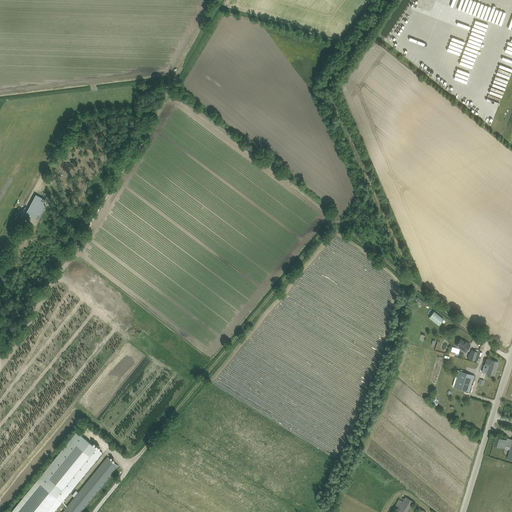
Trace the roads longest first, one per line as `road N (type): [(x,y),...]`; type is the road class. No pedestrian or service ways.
road 1 (track): [(408,277),(334,217),(95,511)]
road 2 (track): [(4,361),(166,89)]
road 3 (unclassified): [(462,511),(511,352)]
road 4 (track): [(509,359),(408,277)]
